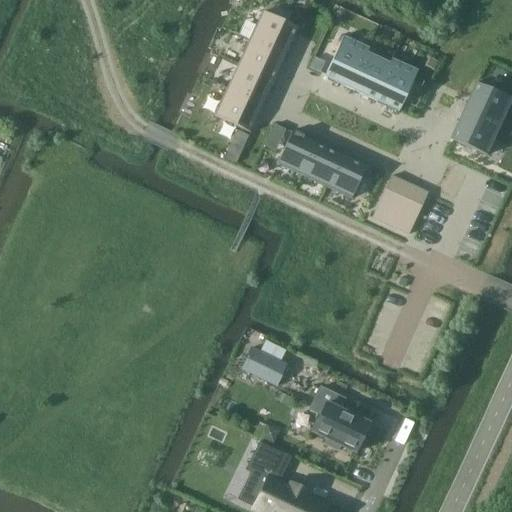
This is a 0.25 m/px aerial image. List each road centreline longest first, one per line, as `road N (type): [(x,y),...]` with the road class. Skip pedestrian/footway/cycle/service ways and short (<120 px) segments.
road 1 (track): [(83,0),(134,123),(400,247)]
road 2 (tertiary): [(453,511),(511,385)]
road 3 (residential): [(400,247),(511,298)]
